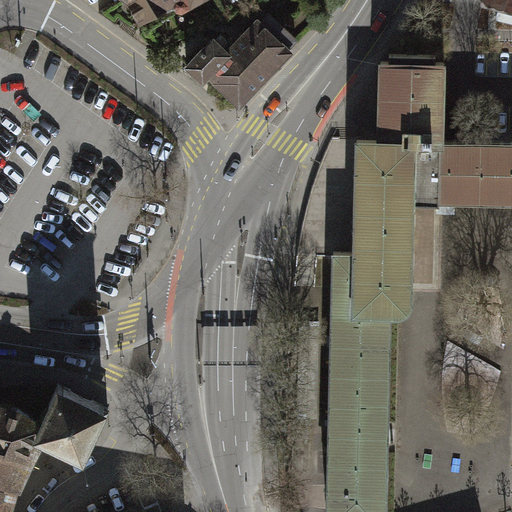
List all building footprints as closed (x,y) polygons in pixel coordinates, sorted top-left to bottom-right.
[(130,0),(147,30),(185,8),(186,10),(203,0),(130,0)] [(511,0),(486,0),(485,7),(511,13),(511,0)] [(210,75),(241,105),(292,51),(288,48),(297,38),(271,13),(262,22),(260,20),(235,46),(222,33),(216,39),(214,38),(210,42),(201,32),(186,39),(174,51),(188,64),(187,65),(205,81),(210,75)] [(335,251),(328,511),(388,511),(393,312),(399,312),(407,310),(411,305),(414,299),(416,203),(441,202),(442,199),(511,200),(511,142),(444,141),(446,62),(437,62),(437,55),(390,54),(390,61),(381,61),(380,139),(357,139),(355,251),(335,251)] [(104,409),(106,406),(83,395),(60,384),(41,423),(38,430),(42,432),(61,442),(84,453),(93,434),(98,437),(110,412),(104,409)] [(0,479),(17,486),(42,432),(38,430),(41,423),(21,409),(0,404),(0,479)] [(0,510),(8,511),(9,511),(17,486),(0,479),(0,510)]
